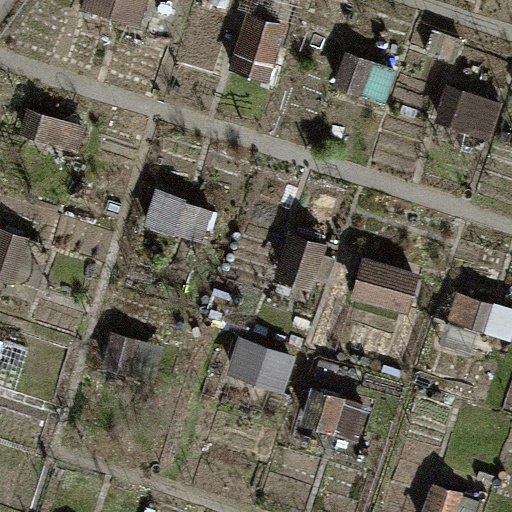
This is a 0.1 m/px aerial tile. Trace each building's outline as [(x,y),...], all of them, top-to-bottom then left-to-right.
[(89,0),(88,6),(142,26),(151,0),(89,0)] [(496,136),(507,99),(453,84),(442,121),(496,136)] [(152,224),(207,240),(217,206),(161,190),(152,224)] [(366,253),(353,295),(415,313),(427,271),(366,253)] [(238,372),(288,390),(301,354),(251,337),(238,372)]
